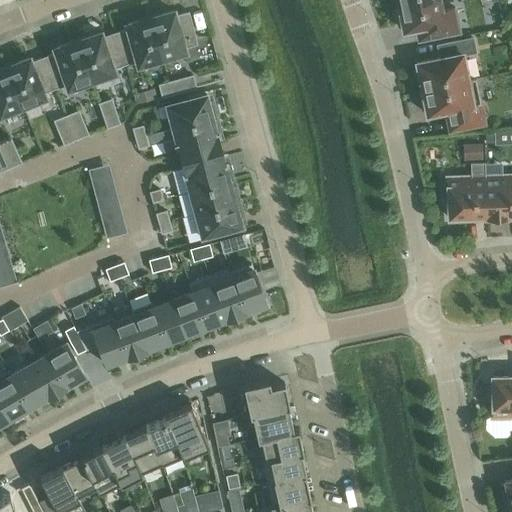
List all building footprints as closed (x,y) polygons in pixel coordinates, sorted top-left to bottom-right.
[(438,0),(420,0),(398,5),(399,9),(395,10),(398,27),(402,26),(403,30),(418,27),(421,40),(459,32),(454,7),(441,9),(438,0)] [(150,17),(161,58),(185,52),(184,47),(197,43),(188,11),(175,15),(174,10),(150,17)] [(161,58),(150,17),(126,24),(127,29),(115,32),(125,64),(136,61),(138,65),(161,58)] [(101,32),(77,40),(91,81),(115,72),(113,68),(125,64),(115,32),(102,37),(101,32)] [(421,89),(467,79),(462,54),(475,52),(472,37),(437,45),(439,57),(416,62),(417,65),(413,68),(415,77),(419,79),(421,89)] [(91,81),(77,40),(54,48),(55,53),(43,57),(54,88),(66,84),(68,89),(91,81)] [(29,57),(6,67),(22,106),(45,97),(43,93),(54,88),(43,57),(31,62),(29,57)] [(0,115),(22,106),(6,67),(0,69),(0,115)] [(168,82),(171,94),(196,88),(192,75),(168,82)] [(475,78),(467,79),(421,89),(423,98),(420,101),(422,109),(426,111),(426,114),(450,109),(454,130),(484,124),(475,78)] [(171,94),(168,82),(159,84),(162,97),(171,94)] [(136,103),(156,98),(153,88),(134,93),(136,103)] [(173,128),(216,116),(212,99),(207,101),(206,94),(167,105),(173,128)] [(119,123),(111,99),(99,103),(107,127),(119,123)] [(66,115),(76,139),(88,134),(78,110),(66,115)] [(76,139),(66,115),(54,120),(63,144),(76,139)] [(221,132),(216,116),(173,128),(178,146),(177,146),(178,153),(219,142),(218,138),(217,138),(216,134),(221,132)] [(511,135),(511,123),(499,124),(499,136),(511,135)] [(135,138),(145,135),(142,125),(133,128),(135,138)] [(169,125),(160,126),(162,150),(171,149),(169,125)] [(148,145),(145,135),(135,138),(138,147),(148,145)] [(11,139),(0,143),(0,147),(9,168),(21,162),(11,139)] [(0,171),(9,168),(0,147),(0,171)] [(223,155),(182,166),(184,173),(185,173),(190,191),(229,181),(233,179),(229,163),(224,164),(223,159),(224,159),(223,155)] [(87,163),(105,232),(122,228),(104,159),(87,163)] [(484,176),(485,176),(485,161),(470,162),(470,176),(447,177),(447,182),(444,182),(444,201),(448,201),(448,217),(485,216),(484,176)] [(511,174),(485,176),(484,176),(485,216),(511,214),(511,174)] [(230,186),(229,181),(190,191),(196,213),(239,201),(235,185),(230,186)] [(153,201),(162,199),(159,189),(150,192),(153,201)] [(244,218),(239,201),(196,213),(202,236),(241,225),(239,219),(244,218)] [(159,223),(168,220),(166,211),(156,213),(159,223)] [(168,220),(159,223),(161,232),(171,230),(168,220)] [(243,234),(220,240),(223,252),(246,246),(243,234)] [(0,241),(0,278),(10,277),(4,241),(0,241)] [(209,243),(198,246),(202,258),(212,256),(209,243)] [(202,258),(198,246),(189,248),(193,261),(202,258)] [(168,254),(158,257),(160,262),(158,262),(161,270),(171,267),(168,254)] [(160,262),(158,257),(148,259),(152,272),(161,270),(158,262),(160,262)] [(123,262),(114,265),(119,277),(128,274),(123,262)] [(230,271),(246,312),(246,311),(266,304),(251,264),(230,271)] [(119,277),(114,265),(105,269),(109,281),(119,277)] [(246,312),(230,271),(229,272),(231,276),(213,283),(209,274),(226,320),(246,312)] [(226,320),(209,274),(189,282),(206,327),(225,319),(225,320),(226,320)] [(186,334),(206,327),(189,282),(188,282),(191,292),(172,299),(186,334)] [(186,334),(172,299),(153,306),(152,301),(151,302),(166,342),(186,334)] [(166,342),(151,302),(131,309),(146,350),(147,350),(147,349),(166,342)] [(112,316),(111,317),(127,357),(146,350),(131,309),(130,309),(132,314),(114,321),(112,316)] [(10,313),(2,318),(9,330),(17,325),(10,313)] [(127,357),(111,317),(76,330),(85,350),(98,345),(106,365),(126,357),(126,358),(127,357)] [(0,334),(9,330),(2,318),(0,319),(0,334)] [(72,347),(81,342),(75,330),(66,335),(72,347)] [(65,342),(46,353),(66,386),(67,386),(66,385),(85,375),(65,342)] [(46,353),(28,364),(47,397),(66,386),(46,353)] [(47,397),(28,364),(10,374),(8,370),(7,370),(29,407),(46,397),(47,397)] [(7,370),(0,374),(0,399),(10,418),(29,407),(7,370)] [(511,416),(511,375),(492,376),(492,385),(488,385),(488,398),(492,398),(492,417),(511,416)] [(242,416),(289,405),(284,382),(270,385),(268,379),(236,386),(242,416)] [(0,423),(10,418),(0,399),(0,423)] [(183,455),(182,455),(182,456),(208,445),(190,402),(164,414),(165,417),(166,416),(183,455)] [(289,406),(289,405),(242,416),(252,414),(257,438),(298,429),(298,428),(293,429),(288,406),(289,406)] [(161,464),(182,455),(183,455),(166,416),(165,417),(145,425),(161,463),(160,463),(161,464)] [(141,471),(160,463),(161,463),(145,425),(124,434),(140,471),(141,471)] [(303,451),(298,429),(257,438),(257,439),(262,460),(303,451)] [(124,434),(102,446),(120,482),(119,482),(120,484),(142,473),(141,471),(140,471),(124,434)] [(98,493),(119,482),(120,482),(102,446),(80,457),(95,486),(95,487),(98,493)] [(303,452),(303,451),(262,460),(262,461),(263,461),(268,480),(264,481),(265,482),(305,473),(301,453),(303,452)] [(62,466),(61,466),(76,496),(77,496),(95,487),(95,486),(80,457),(62,466)] [(76,496),(61,466),(40,477),(49,495),(39,500),(44,511),(67,511),(66,508),(80,501),(77,496),(76,496)] [(305,474),(305,473),(265,482),(270,505),(269,506),(269,507),(310,498),(305,474)] [(509,507),(511,506),(511,478),(504,481),(505,483),(501,484),(503,497),(507,496),(509,507)] [(43,511),(43,510),(29,483),(20,488),(32,511),(43,511)] [(0,511),(15,511),(13,504),(9,493),(0,498),(0,511)] [(310,499),(310,498),(269,507),(270,511),(312,511),(309,499),(310,499)]
